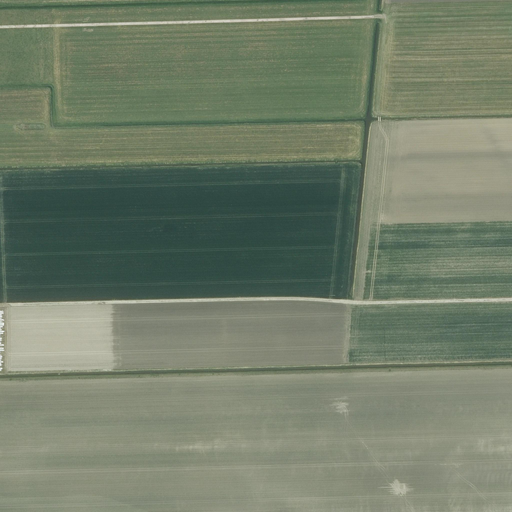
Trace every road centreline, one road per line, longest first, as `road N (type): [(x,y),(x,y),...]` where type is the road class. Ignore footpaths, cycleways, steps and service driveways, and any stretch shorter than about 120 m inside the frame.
road 1 (track): [(0,305),(511,299)]
road 2 (track): [(384,17),(0,27)]
